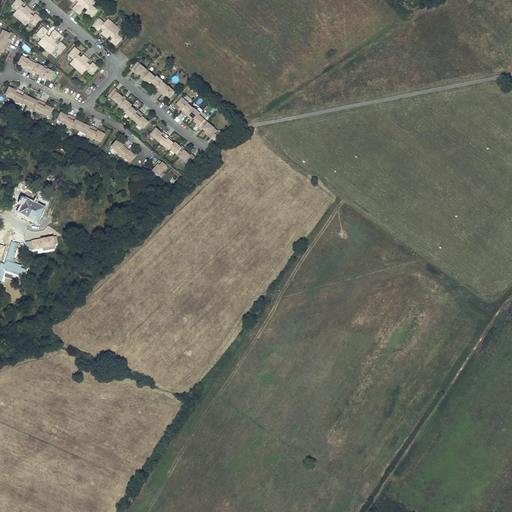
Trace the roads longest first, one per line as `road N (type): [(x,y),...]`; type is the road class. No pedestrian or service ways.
road 1 (track): [(364,511),(511,297)]
road 2 (track): [(253,124),(436,0)]
